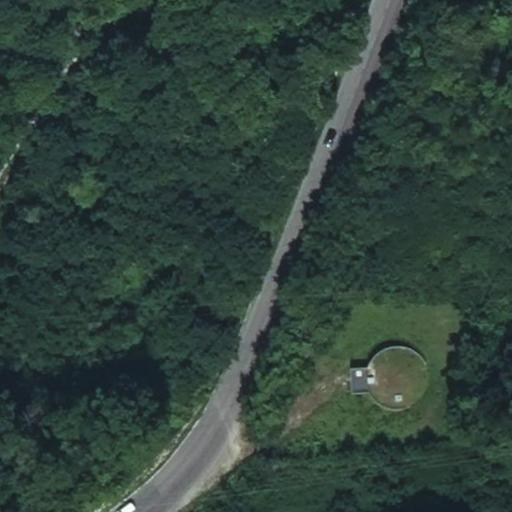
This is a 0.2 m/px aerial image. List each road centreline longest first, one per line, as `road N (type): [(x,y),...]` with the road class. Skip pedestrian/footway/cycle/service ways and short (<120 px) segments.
road 1 (secondary): [(383,0),(210,425),(171,479),(123,511)]
road 2 (track): [(133,0),(66,63),(0,168)]
